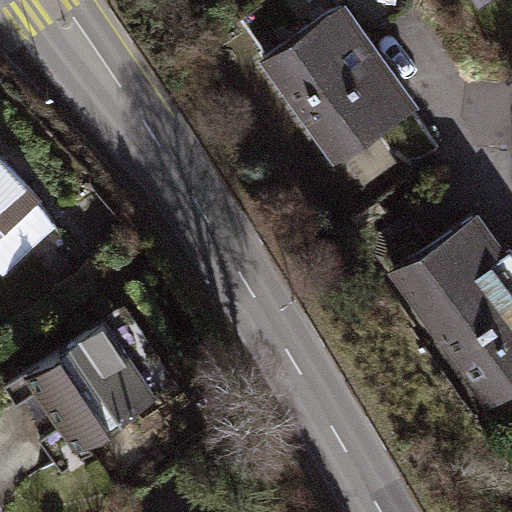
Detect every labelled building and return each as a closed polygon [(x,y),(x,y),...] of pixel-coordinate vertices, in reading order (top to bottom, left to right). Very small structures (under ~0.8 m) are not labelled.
[(264,51),(332,0),(267,0),(240,20),(264,51)] [(332,0),(264,51),(259,55),(335,157),(419,95),(349,0),(332,0)] [(0,253),(61,203),(0,129),(0,253)] [(511,249),(476,200),(386,265),(487,403),(511,385),(511,249)] [(126,307),(24,369),(76,453),(177,391),(126,307)]
